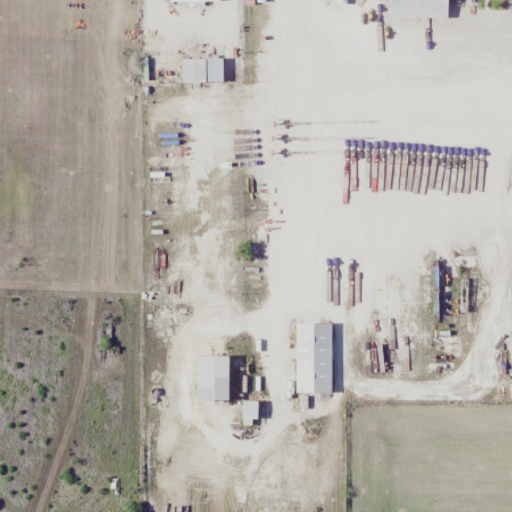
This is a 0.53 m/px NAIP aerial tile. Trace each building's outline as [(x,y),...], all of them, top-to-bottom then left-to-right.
[(390,0),(390,17),(448,19),(449,0),(390,0)] [(206,60),(182,60),(182,83),(206,83),(206,60)] [(332,324),(296,324),(296,395),(332,395),(332,324)] [(230,403),(230,357),(199,357),(199,403),(230,403)] [(242,425),(256,427),(258,403),(244,402),(242,425)]
